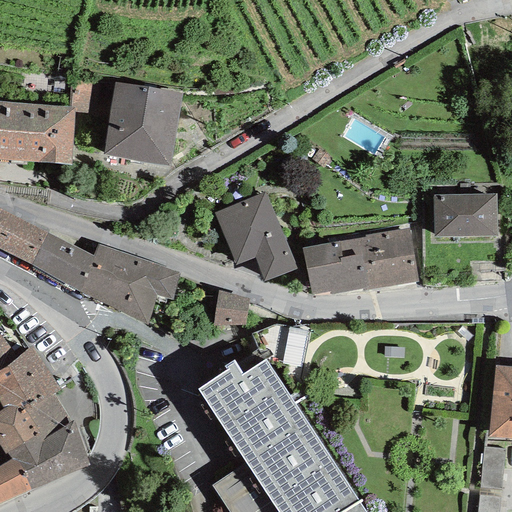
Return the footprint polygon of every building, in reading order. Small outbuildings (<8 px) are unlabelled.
[(70,80),(69,107),(75,107),(75,112),(99,113),(101,81),(70,80)] [(182,94),(115,83),(103,154),(169,166),(182,94)] [(69,107),(0,101),(0,159),(71,165),(75,112),(75,107),(69,107)] [(264,193),(214,213),(234,265),(254,258),(264,281),(297,268),(264,193)] [(495,194),(433,194),(433,236),(496,236),(495,194)] [(0,209),(0,249),(31,265),(47,233),(0,209)] [(369,291),(423,281),(413,228),(364,235),(365,237),(359,238),(368,287),(369,291)] [(47,233),(31,265),(80,292),(93,257),(47,233)] [(301,248),(311,295),(330,292),(330,295),(368,287),(359,238),(301,248)] [(172,300),(180,273),(98,245),(93,257),(80,292),(147,325),(156,296),(172,300)] [(249,299),(218,290),(213,326),(245,325),(249,299)] [(257,350),(236,363),(242,374),(264,361),(301,366),(308,331),(274,325),(251,335),(257,350)] [(0,336),(0,370),(6,367),(16,359),(0,336)] [(53,395),(59,390),(30,346),(16,359),(6,367),(0,370),(0,402),(3,409),(18,402),(24,410),(25,409),(53,395)] [(227,371),(198,390),(246,464),(277,511),(365,511),(264,361),(242,374),(236,363),(234,360),(225,366),(227,371)] [(511,366),(497,365),(492,427),(511,428),(511,366)] [(8,453),(11,459),(15,457),(31,490),(88,466),(73,421),(71,422),(53,395),(25,409),(39,433),(8,453)] [(0,411),(0,445),(5,455),(8,453),(39,433),(25,409),(24,410),(18,402),(3,409),(0,411)] [(504,448),(484,446),(480,486),(500,488),(504,448)] [(0,503),(31,490),(15,457),(11,459),(0,465),(0,503)] [(277,511),(246,464),(212,487),(229,511),(277,511)] [(496,511),(499,492),(479,490),(477,511),(496,511)]
